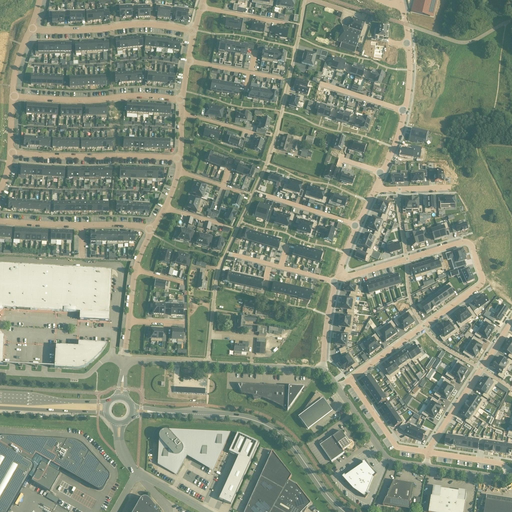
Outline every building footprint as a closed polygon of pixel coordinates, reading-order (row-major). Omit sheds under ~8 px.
[(287,0),(280,0),(280,2),(276,1),(275,7),(286,9),(286,8),(287,0)] [(294,0),(287,0),(286,8),(292,9),(294,0)] [(414,0),(412,12),(433,17),(437,0),(414,0)] [(125,7),(125,5),(115,6),(115,12),(119,12),(120,18),(122,18),(122,19),(126,18),(125,7)] [(131,7),(125,7),(126,18),(132,17),(131,11),(134,11),(134,6),(134,5),(131,5),(131,7)] [(143,5),(134,6),(134,11),(134,12),(138,12),(138,18),(144,18),(143,5)] [(152,5),(143,5),(144,18),(150,17),(149,11),(153,11),(152,5)] [(163,18),(165,6),(156,5),(155,11),(158,11),(157,17),(163,18)] [(174,7),(165,6),(163,18),(169,19),(170,13),(173,14),(173,13),(174,7)] [(181,21),(183,8),(174,7),(173,13),(176,14),(175,20),(181,21)] [(181,21),(180,21),(184,22),(184,21),(187,21),(188,15),(192,16),(193,10),(183,8),(181,21)] [(63,12),(58,12),(58,24),(64,23),(64,18),(67,17),(66,11),(63,11),(63,12)] [(76,23),(75,11),(66,11),(67,17),(70,17),(70,23),(76,23)] [(84,11),(75,11),(76,23),(81,23),(81,17),(84,17),(84,11)] [(58,24),(58,12),(49,12),(49,18),(52,18),(52,24),(58,24)] [(229,18),(228,25),(239,28),(241,20),(229,18)] [(342,26),(337,41),(343,43),(341,48),(354,53),(364,22),(352,18),(349,28),(342,26)] [(266,32),(266,33),(268,33),(269,28),(264,27),(264,24),(255,22),(253,31),(263,33),(263,32),(266,32)] [(375,35),(374,40),(381,40),(382,36),(385,37),(386,26),(379,25),(378,36),(375,35)] [(275,27),(275,29),(270,28),(269,34),(274,35),(274,36),(285,38),(286,29),(275,27)] [(224,52),(226,43),(220,42),(220,45),(219,45),(218,48),(219,48),(218,53),(224,55),(224,52)] [(371,42),(370,45),(375,46),(373,58),(382,59),(384,47),(377,46),(377,42),(371,42)] [(242,45),(240,55),(246,56),(247,49),(253,50),(254,45),(247,44),(247,46),(242,45)] [(267,62),(269,51),(264,50),(264,47),(258,46),(257,50),(263,51),(261,61),(267,62)] [(302,60),(301,64),(312,67),(316,55),(305,52),(304,56),(303,56),(302,60)] [(329,63),(327,69),(336,72),(340,61),(340,60),(334,58),(333,63),(332,63),(332,64),(329,63)] [(340,61),(336,72),(342,74),(343,72),(346,73),(349,65),(345,64),(346,63),(340,61)] [(349,65),(346,73),(355,76),(356,76),(359,67),(353,65),(352,66),(349,65)] [(355,76),(355,78),(361,80),(362,78),(365,79),(368,72),(364,70),(365,69),(359,67),(356,76),(355,76)] [(154,71),(148,71),(145,71),(144,80),(147,81),(147,83),(152,84),(152,83),(153,83),(154,74),(154,71)] [(368,72),(365,79),(369,80),(368,81),(374,83),(377,73),(372,71),(371,73),(368,72)] [(374,83),(373,86),(379,88),(384,75),(377,73),(374,83)] [(296,79),(294,87),(298,89),(297,92),(307,95),(309,89),(307,88),(308,83),(296,79)] [(270,102),(269,102),(275,103),(278,91),(272,90),(271,92),(270,102)] [(290,103),(289,107),(289,108),(293,109),(294,108),(296,109),(298,102),(302,103),(304,97),(298,95),(297,98),(292,97),(291,100),(290,103)] [(316,102),(315,108),(318,109),(318,110),(318,111),(316,115),(323,117),(326,105),(316,102)] [(326,105),(323,117),(329,118),(329,117),(332,118),(335,110),(331,109),(332,107),(326,105)] [(218,117),(220,108),(207,106),(205,115),(211,116),(210,118),(214,118),(214,116),(218,117)] [(335,110),(332,118),(336,119),(335,121),(341,122),(345,112),(344,112),(339,110),(338,111),(335,110)] [(345,112),(341,122),(347,124),(348,123),(351,124),(354,117),(350,115),(351,113),(345,111),(344,112),(345,112)] [(242,112),(241,114),(236,113),(235,119),(240,120),(240,121),(246,123),(246,121),(251,122),(252,117),(251,117),(251,115),(248,115),(248,113),(242,112)] [(354,117),(351,124),(355,125),(354,127),(360,128),(363,120),(363,119),(354,117)] [(360,128),(360,129),(366,131),(370,120),(363,118),(363,119),(363,120),(360,128)] [(257,127),(256,133),(265,135),(266,132),(267,132),(270,120),(263,119),(261,128),(257,127)] [(203,137),(208,138),(208,137),(218,140),(220,132),(205,128),(203,137)] [(411,136),(410,142),(416,143),(417,141),(417,140),(420,141),(420,142),(425,143),(427,133),(413,130),(412,133),(412,134),(412,136),(411,136)] [(284,135),(282,142),(291,145),(293,138),(284,135)] [(307,136),(305,143),(312,146),(314,138),(307,136)] [(337,136),(333,149),(341,151),(345,139),(337,136)] [(240,144),(242,141),(230,137),(228,144),(241,148),(243,145),(240,144)] [(260,152),(264,141),(255,138),(254,141),(256,142),(253,150),(260,152)] [(282,142),(279,150),(286,152),(290,153),(292,145),(291,145),(282,142)] [(354,142),(351,150),(363,153),(365,145),(354,142)] [(416,152),(421,152),(422,148),(412,146),(411,150),(403,149),(403,151),(402,150),(401,154),(402,154),(402,156),(406,157),(406,158),(410,158),(410,157),(415,158),(416,152)] [(301,148),(300,152),(301,152),(300,156),(306,158),(309,150),(301,148)] [(213,155),(212,155),(207,153),(206,155),(204,158),(205,159),(204,161),(209,163),(210,163),(213,155)] [(210,163),(209,163),(215,165),(218,156),(213,154),(212,155),(213,155),(210,163)] [(218,156),(215,165),(220,167),(223,158),(218,156)] [(228,159),(223,158),(220,167),(225,169),(227,165),(231,166),(233,159),(228,158),(228,159)] [(241,175),(244,165),(239,163),(240,162),(235,160),(233,167),(237,168),(236,173),(241,175)] [(250,167),(244,165),(241,175),(246,176),(249,168),(250,167)] [(327,166),(323,177),(324,177),(324,178),(327,179),(328,179),(332,180),(332,178),(336,179),(338,171),(335,170),(335,169),(327,166)] [(254,170),(249,168),(246,176),(251,178),(252,175),(253,176),(254,172),(253,172),(254,170)] [(342,174),(340,181),(344,182),(343,183),(346,184),(346,183),(352,185),(354,177),(346,174),(347,171),(343,170),(342,169),(341,173),(342,174)] [(435,171),(435,183),(443,182),(443,181),(445,180),(445,176),(443,176),(443,171),(440,171),(440,170),(435,170),(435,171)] [(419,175),(411,175),(412,183),(416,183),(420,183),(424,182),(424,177),(427,177),(426,171),(418,172),(419,175)] [(391,180),(390,180),(391,183),(392,184),(393,184),(393,185),(393,184),(394,184),(394,185),(395,185),(395,184),(404,184),(403,179),(408,179),(408,172),(400,172),(401,176),(391,176),(391,180)] [(270,174),(268,180),(277,183),(276,186),(281,188),(283,182),(280,181),(281,177),(276,176),(277,175),(274,175),(270,174)] [(284,186),(282,191),(292,195),(292,194),(292,193),(296,182),(289,180),(287,187),(284,186)] [(195,188),(205,192),(207,186),(206,186),(207,184),(201,182),(200,184),(197,183),(197,184),(196,184),(195,187),(195,188)] [(296,182),(292,193),(292,194),(298,195),(298,197),(301,198),(303,192),(300,191),(302,184),(296,182)] [(306,192),(304,198),(314,202),(319,189),(312,187),(310,193),(306,192)] [(205,192),(195,188),(195,189),(194,189),(193,192),(194,193),(193,194),(196,195),(195,197),(201,199),(202,197),(203,198),(205,192)] [(319,189),(314,202),(324,205),(326,199),(323,198),(325,191),(319,189)] [(238,209),(242,198),(233,195),(232,198),(234,199),(232,206),(238,209)] [(331,195),(328,205),(332,206),(333,203),(344,207),(347,199),(341,198),(342,197),(341,196),(341,197),(339,196),(338,197),(334,195),(334,196),(331,195)] [(195,198),(191,197),(191,198),(190,198),(189,201),(190,202),(189,203),(201,207),(203,201),(200,200),(201,199),(195,197),(195,198)] [(444,202),(440,202),(440,209),(450,209),(450,205),(455,205),(455,197),(444,197),(444,202)] [(428,205),(424,206),(424,213),(430,213),(430,210),(435,210),(435,198),(428,199),(428,205)] [(406,207),(403,207),(403,214),(406,214),(406,213),(412,212),(412,199),(408,199),(405,199),(406,207)] [(416,199),(412,199),(412,212),(419,212),(419,213),(422,213),(422,207),(419,207),(419,199),(416,199)] [(379,201),(377,204),(378,205),(377,206),(378,206),(389,211),(389,210),(391,205),(380,200),(380,201),(379,201)] [(201,207),(189,203),(189,204),(188,203),(187,207),(188,207),(187,208),(191,209),(190,211),(196,213),(196,211),(199,212),(201,207)] [(256,212),(255,216),(266,220),(270,207),(264,204),(260,203),(258,207),(256,212),(255,212),(256,212)] [(378,206),(375,211),(382,215),(381,217),(387,220),(389,217),(388,216),(390,211),(389,210),(389,211),(378,206)] [(231,223),(233,219),(233,220),(236,214),(229,210),(224,220),(231,223)] [(275,210),(273,216),(276,217),(274,223),(280,225),(284,214),(278,212),(278,211),(275,210)] [(284,214),(280,225),(287,227),(289,221),(292,222),(294,216),(290,215),(290,216),(284,214)] [(371,219),(370,223),(381,228),(381,227),(384,222),(386,223),(387,220),(381,217),(380,220),(373,217),(372,219),(371,219)] [(297,218),(295,224),(299,225),(297,231),(303,233),(307,222),(307,221),(297,218)] [(307,222),(303,233),(309,235),(311,228),(315,230),(316,223),(313,222),(312,223),(307,222)] [(369,226),(368,229),(375,232),(374,235),(380,237),(381,234),(380,233),(383,228),(381,227),(381,228),(370,223),(368,226),(369,226)] [(447,223),(437,226),(437,229),(438,229),(441,239),(447,237),(445,231),(448,230),(447,223)] [(459,226),(452,228),(454,233),(457,232),(458,234),(461,233),(465,232),(465,231),(468,230),(466,224),(462,225),(462,224),(459,225),(459,226)] [(321,227),(319,233),(324,235),(323,239),(331,242),(334,230),(326,228),(326,229),(321,227)] [(431,227),(427,228),(429,234),(432,233),(435,241),(441,239),(438,229),(437,229),(432,230),(431,227)] [(179,241),(183,242),(186,230),(179,228),(177,235),(178,235),(177,239),(180,240),(179,241)] [(415,232),(419,245),(420,244),(420,245),(424,244),(424,243),(425,243),(423,235),(426,234),(424,228),(421,229),(421,230),(415,232)] [(243,229),(240,239),(246,241),(249,232),(249,231),(243,229)] [(192,239),(194,232),(186,230),(183,242),(187,243),(187,242),(190,242),(191,238),(192,239)] [(409,233),(405,234),(406,240),(410,239),(413,247),(419,245),(415,232),(409,234),(409,233)] [(198,246),(201,247),(205,235),(197,233),(195,240),(197,240),(195,244),(198,245),(198,246)] [(364,235),(363,239),(363,240),(375,245),(377,240),(379,240),(380,237),(374,235),(373,238),(365,234),(365,236),(364,235)] [(212,237),(205,235),(201,247),(205,248),(206,247),(208,248),(209,243),(211,244),(212,237)] [(217,250),(220,251),(222,247),(223,243),(223,240),(216,238),(213,249),(214,249),(213,250),(217,251),(217,250)] [(275,239),(272,248),(278,250),(280,241),(275,239)] [(363,240),(360,246),(368,249),(367,252),(373,254),(374,251),(373,251),(375,245),(363,240)] [(385,245),(383,249),(385,253),(389,252),(390,254),(401,251),(398,243),(393,245),(392,242),(388,243),(389,244),(385,245)] [(295,246),(292,255),(298,257),(301,248),(295,246)] [(311,251),(308,260),(313,261),(316,252),(311,250),(311,251)] [(457,252),(446,255),(448,260),(453,259),(457,269),(463,268),(461,262),(466,261),(465,257),(465,256),(464,255),(465,254),(464,254),(463,250),(460,251),(460,250),(456,251),(457,252)] [(160,262),(168,264),(171,252),(166,251),(165,252),(163,251),(162,254),(160,258),(161,258),(160,262)] [(358,251),(355,258),(358,259),(358,261),(361,262),(362,261),(368,263),(370,257),(371,258),(373,254),(367,252),(365,255),(358,251)] [(316,252),(313,261),(319,263),(322,254),(316,252)] [(173,263),(180,265),(183,254),(179,253),(179,254),(177,254),(176,258),(174,257),(173,263)] [(187,255),(183,254),(180,265),(188,267),(190,261),(188,261),(189,257),(187,256),(187,255)] [(439,259),(433,261),(436,270),(436,271),(442,270),(442,271),(445,270),(443,264),(440,265),(439,259)] [(352,260),(349,266),(357,269),(360,263),(352,260)] [(428,263),(423,264),(426,274),(431,273),(431,272),(428,263)] [(423,264),(418,266),(421,277),(427,276),(426,274),(423,264)] [(0,365),(2,366),(7,366),(7,365),(4,365),(3,365),(4,336),(0,336),(0,309),(1,309),(14,310),(18,310),(79,313),(79,320),(109,322),(109,315),(111,271),(83,270),(83,269),(79,269),(25,267),(25,266),(21,266),(0,265),(0,365)] [(418,266),(412,268),(415,277),(415,278),(416,279),(421,277),(418,266)] [(458,270),(450,273),(451,277),(457,276),(458,279),(464,276),(467,283),(467,284),(474,281),(474,280),(469,270),(469,269),(462,272),(462,273),(459,275),(458,270)] [(206,282),(203,282),(205,270),(200,270),(198,281),(197,289),(205,290),(206,282)] [(225,271),(223,282),(229,284),(229,283),(231,273),(225,271)] [(398,275),(392,277),(395,286),(401,285),(398,275)] [(392,277),(387,278),(390,288),(395,286),(392,277)] [(387,278),(382,280),(385,289),(390,288),(387,278)] [(168,286),(168,283),(166,283),(166,282),(155,280),(154,288),(165,290),(165,286),(168,286)] [(382,280),(377,281),(380,291),(385,289),(382,280)] [(377,281),(372,283),(375,293),(380,291),(377,281)] [(372,283),(366,285),(369,294),(375,293),(372,283)] [(450,283),(442,288),(449,298),(454,295),(451,290),(453,288),(450,283)] [(344,285),(344,290),(344,292),(351,293),(350,295),(350,296),(356,297),(357,297),(357,296),(357,295),(358,287),(353,286),(353,285),(349,284),(348,285),(345,285),(345,286),(344,285)] [(442,288),(438,292),(439,294),(445,301),(449,298),(442,288)] [(439,294),(435,297),(440,304),(445,301),(439,294)] [(342,298),(342,304),(355,305),(356,297),(350,296),(350,295),(349,299),(342,298)] [(475,305),(472,308),(474,312),(489,302),(484,295),(473,302),(475,305)] [(431,300),(430,300),(436,308),(436,307),(440,304),(435,297),(431,300)] [(426,302),(425,302),(432,311),(431,311),(432,311),(436,308),(436,307),(436,308),(430,300),(431,300),(430,299),(426,302)] [(425,301),(417,306),(421,312),(424,310),(427,314),(431,311),(432,311),(425,302),(426,302),(425,301)] [(150,304),(150,308),(150,311),(153,311),(153,314),(159,315),(159,304),(160,302),(153,302),(153,304),(150,304)] [(342,304),(341,309),(347,310),(347,313),(348,314),(353,314),(355,305),(342,304)] [(487,312),(484,316),(493,322),(496,318),(501,321),(504,317),(505,315),(506,315),(505,314),(508,310),(501,305),(494,317),(487,312)] [(466,308),(460,312),(467,321),(472,317),(473,319),(476,317),(472,312),(469,314),(466,308)] [(410,310),(402,316),(409,327),(415,323),(411,317),(413,315),(410,311),(410,310)] [(460,312),(455,316),(459,321),(456,323),(460,329),(463,327),(461,325),(467,321),(460,312)] [(340,317),(339,321),(340,321),(353,323),(354,314),(353,314),(348,314),(347,317),(341,316),(340,317)] [(402,316),(394,322),(397,327),(400,325),(404,330),(406,329),(406,330),(409,328),(409,327),(402,316)] [(485,324),(482,329),(491,335),(491,334),(492,334),(494,332),(493,331),(495,329),(489,326),(491,323),(485,319),(483,322),(485,324)] [(340,321),(339,327),(346,328),(345,331),(351,332),(353,323),(340,321)] [(392,321),(384,327),(391,338),(397,334),(393,328),(395,327),(392,321)] [(444,326),(450,335),(455,331),(456,333),(459,331),(455,326),(453,328),(449,322),(444,326)] [(440,328),(438,330),(441,334),(442,335),(440,337),(443,342),(446,340),(445,338),(450,335),(444,326),(443,325),(440,327),(440,328)] [(255,326),(255,333),(258,333),(258,336),(265,337),(266,328),(256,327),(256,326),(255,326)] [(384,327),(376,333),(379,338),(382,336),(386,341),(391,338),(384,327)] [(148,333),(147,335),(147,339),(150,339),(150,342),(156,342),(157,330),(151,329),(151,333),(148,333)] [(476,333),(475,336),(480,339),(482,337),(487,340),(491,335),(482,329),(478,334),(476,333)] [(177,340),(178,330),(172,330),(172,336),(168,336),(168,342),(172,342),(172,340),(177,340)] [(177,340),(177,343),(182,343),(186,343),(186,337),(183,337),(183,331),(178,330),(177,340)] [(337,333),(336,339),(348,341),(349,335),(350,336),(351,332),(345,331),(344,331),(344,334),(337,333)] [(375,335),(367,341),(368,342),(368,341),(375,351),(376,351),(379,349),(378,349),(380,347),(376,342),(379,340),(375,335)] [(474,342),(470,347),(479,353),(480,353),(482,350),(481,350),(483,347),(477,344),(479,341),(473,337),(472,340),(474,342)] [(362,344),(359,346),(363,351),(366,349),(370,355),(375,351),(368,341),(368,342),(363,345),(362,344)] [(256,342),(255,354),(265,355),(266,343),(256,342)] [(90,363),(91,362),(92,362),(93,360),(96,359),(97,357),(99,355),(101,352),(102,351),(103,350),(105,347),(106,345),(78,343),(78,348),(55,346),(54,367),(50,367),(50,368),(74,369),(75,369),(76,369),(78,369),(79,369),(80,369),(82,368),(83,368),(84,368),(85,367),(87,366),(88,365),(89,364),(90,364),(90,363)] [(234,351),(234,354),(241,355),(241,352),(247,353),(248,345),(242,345),(234,345),(234,351)] [(511,348),(507,345),(503,350),(510,354),(508,357),(511,360),(511,348)] [(415,346),(411,350),(416,357),(421,354),(419,352),(415,346)] [(465,351),(463,354),(468,357),(470,355),(476,358),(479,353),(470,347),(467,352),(465,351)] [(411,350),(406,353),(411,359),(412,361),(416,357),(411,350)] [(405,351),(401,354),(406,362),(411,359),(406,353),(405,351)] [(350,353),(339,361),(343,366),(353,358),(350,353)] [(401,354),(396,358),(402,365),(406,362),(401,354)] [(343,366),(342,366),(344,370),(345,369),(346,371),(352,367),(353,369),(359,366),(353,358),(343,366)] [(396,358),(392,361),(393,362),(397,368),(402,365),(396,358)] [(497,362),(496,363),(505,369),(508,364),(511,366),(511,365),(511,361),(508,359),(506,362),(500,358),(499,359),(498,359),(496,362),(497,362)] [(458,365),(455,370),(464,376),(467,371),(462,367),(464,364),(458,361),(456,364),(458,365)] [(393,362),(389,365),(394,373),(399,370),(397,368),(393,362)] [(496,363),(492,369),(499,373),(497,376),(502,380),(505,376),(502,375),(505,369),(496,363)] [(389,365),(384,369),(388,375),(389,377),(394,373),(389,365)] [(432,369),(426,378),(429,380),(435,372),(432,369)] [(449,374),(447,377),(453,381),(455,378),(460,382),(462,379),(462,380),(465,377),(464,376),(455,370),(451,376),(449,374)] [(370,376),(362,382),(366,387),(374,381),(370,376)] [(485,378),(481,384),(490,390),(493,384),(496,386),(498,383),(493,379),(491,382),(485,378)] [(445,383),(441,389),(450,395),(454,389),(448,386),(450,383),(445,379),(443,382),(445,383)] [(374,381),(366,387),(369,391),(377,385),(374,381)] [(288,413),(306,388),(287,387),(262,386),(237,384),(239,390),(239,391),(241,395),(244,395),(246,395),(250,396),(251,396),(253,401),(261,399),(264,400),(267,401),(270,402),(273,404),(275,405),(278,406),(280,408),(283,409),(286,411),(288,413)] [(481,384),(477,389),(484,393),(482,396),(488,400),(489,397),(490,397),(487,395),(490,390),(481,384)] [(377,385),(369,391),(372,396),(380,390),(377,385)] [(436,393),(434,396),(440,399),(441,396),(447,400),(450,395),(441,389),(438,394),(436,393)] [(380,390),(372,396),(375,400),(383,394),(380,390)] [(299,418),(307,429),(309,428),(331,412),(326,405),(327,405),(324,402),(322,400),(321,401),(319,399),(321,397),(316,393),(304,410),(306,412),(299,418)] [(383,394),(375,400),(378,405),(387,399),(383,394)] [(474,397),(470,402),(476,405),(478,407),(482,402),(485,404),(487,401),(481,397),(479,400),(474,397)] [(433,402),(429,408),(438,414),(439,414),(441,411),(440,410),(442,408),(436,405),(438,402),(432,398),(431,401),(433,402)] [(470,402),(467,406),(476,411),(478,407),(476,405),(470,402)] [(389,404),(381,410),(385,414),(393,409),(389,404)] [(467,406),(464,410),(465,411),(473,416),(476,411),(467,406)] [(424,412),(422,415),(427,418),(429,415),(434,419),(438,414),(429,408),(426,413),(424,412)] [(393,409),(385,414),(388,419),(396,413),(393,409)] [(465,411),(461,416),(467,419),(465,422),(470,426),(472,423),(473,422),(470,420),(473,416),(465,411)] [(396,413),(388,419),(391,423),(399,418),(396,413)] [(399,418),(391,423),(394,428),(402,423),(399,418)] [(382,441),(387,438),(380,427),(379,427),(376,423),(371,425),(378,436),(379,436),(382,441)] [(410,426),(406,435),(412,437),(415,429),(410,426)] [(415,429),(412,437),(416,440),(420,431),(415,429)] [(420,431),(416,440),(422,442),(425,436),(427,437),(430,431),(427,430),(426,433),(420,431)] [(182,453),(182,452),(214,470),(225,444),(226,443),(226,442),(226,441),(226,440),(226,439),(226,438),(225,437),(225,436),(224,436),(224,435),(223,435),(222,434),(221,434),(220,434),(219,434),(218,434),(217,435),(217,434),(168,431),(168,432),(167,432),(166,432),(166,431),(165,431),(164,431),(163,432),(162,432),(161,432),(161,433),(160,433),(160,434),(159,434),(159,435),(159,436),(159,437),(159,438),(159,439),(159,440),(159,441),(158,440),(158,463),(176,473),(182,464),(177,456),(178,456),(179,456),(180,455),(181,454),(181,453),(182,453)] [(341,431),(333,437),(343,451),(346,448),(347,449),(348,449),(349,450),(350,449),(351,449),(352,448),(353,448),(353,447),(354,446),(354,445),(354,444),(354,443),(353,442),(353,441),(352,441),(351,440),(350,440),(349,440),(348,440),(347,440),(341,431)] [(231,505),(258,444),(237,434),(228,452),(238,457),(219,499),(231,505)] [(343,451),(333,437),(333,436),(320,446),(331,462),(344,453),(343,451)] [(57,472),(59,469),(97,490),(98,491),(99,491),(100,491),(101,490),(102,490),(102,489),(103,489),(104,488),(108,480),(109,478),(109,476),(109,475),(108,473),(84,447),(81,444),(78,442),(74,441),(70,441),(3,437),(1,437),(0,437),(0,511),(9,511),(28,479),(29,477),(32,479),(31,481),(49,491),(59,473),(57,472)] [(473,440),(472,449),(478,450),(479,445),(482,445),(483,439),(479,438),(479,441),(473,440)] [(483,439),(482,445),(485,446),(484,451),(490,452),(491,443),(486,442),(486,439),(483,439)] [(291,476),(272,451),(269,457),(267,462),(266,462),(261,471),(262,472),(258,482),(257,482),(253,489),(254,490),(249,500),(246,504),(244,507),(246,508),(244,511),(270,511),(288,481),(291,476)] [(376,474),(370,468),(366,462),(363,464),(346,476),(343,479),(353,490),(365,498),(367,495),(366,494),(373,477),(376,474)] [(310,504),(310,503),(296,485),(295,485),(288,481),(270,511),(304,511),(307,508),(306,507),(309,504),(310,504)] [(411,500),(414,484),(394,481),(387,496),(388,496),(386,499),(386,498),(383,506),(400,508),(410,510),(411,503),(410,502),(411,500)] [(428,511),(464,511),(466,502),(465,502),(467,492),(459,490),(459,492),(458,492),(441,489),(441,488),(434,487),(432,497),(431,497),(428,511)] [(158,511),(148,500),(148,499),(147,499),(146,498),(145,498),(144,498),(143,498),(142,498),(141,499),(140,500),(132,511),(158,511)] [(511,511),(511,503),(486,500),(484,511),(511,511)]
